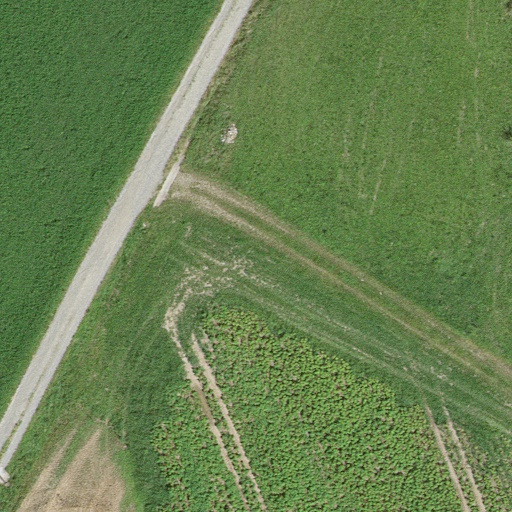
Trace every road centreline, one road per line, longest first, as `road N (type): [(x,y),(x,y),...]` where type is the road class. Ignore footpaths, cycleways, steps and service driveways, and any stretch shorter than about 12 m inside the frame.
road 1 (track): [(0,470),(239,0)]
road 2 (track): [(158,172),(511,389)]
